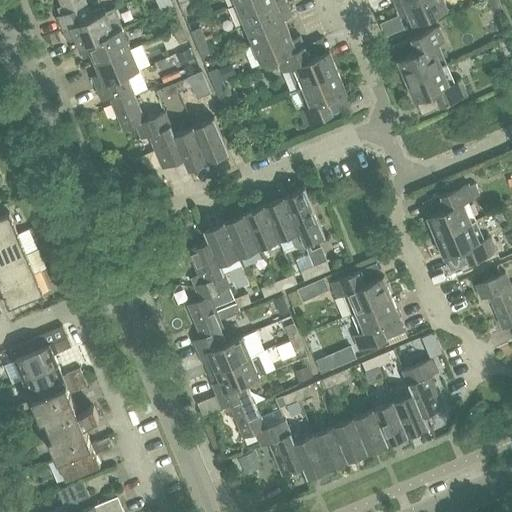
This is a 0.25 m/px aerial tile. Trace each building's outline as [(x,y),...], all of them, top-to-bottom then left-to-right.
[(57,15),(62,27),(92,15),(85,0),(60,0),(65,12),(57,15)] [(189,0),(184,0),(179,2),(185,15),(194,11),(189,0)] [(244,0),(237,4),(244,22),(287,4),(285,0),(244,0)] [(444,0),(410,0),(397,6),(401,16),(409,13),(413,23),(448,8),(444,0)] [(499,0),(488,0),(493,11),(502,7),(499,0)] [(244,22),(253,42),(288,27),(284,18),(292,15),(287,4),(244,22)] [(76,36),(79,44),(114,29),(106,10),(92,15),(62,27),(68,39),(76,36)] [(168,17),(173,29),(183,25),(177,13),(168,17)] [(183,25),(173,29),(179,42),(188,38),(183,25)] [(406,79),(447,62),(447,61),(442,63),(434,46),(446,41),(439,25),(412,37),(417,50),(397,58),(406,79)] [(91,53),(95,62),(130,47),(122,26),(114,30),(114,29),(79,44),(84,56),(91,53)] [(191,30),(196,43),(206,39),(200,26),(191,30)] [(288,27),(253,42),(262,63),(278,57),(305,45),(300,34),(292,37),(288,27)] [(206,39),(196,43),(202,55),(211,52),(206,39)] [(298,86),(298,87),(338,70),(329,49),(310,57),(305,45),(278,57),(284,71),(295,66),(302,84),(298,86)] [(139,68),(130,47),(95,62),(100,72),(92,75),(96,86),(139,68)] [(448,63),(447,62),(406,79),(415,100),(435,92),(441,105),(468,94),(462,79),(450,83),(443,65),(448,63)] [(208,71),(214,84),(223,80),(217,67),(208,71)] [(139,68),(96,86),(102,99),(110,96),(117,113),(123,130),(136,124),(144,119),(142,113),(126,74),(139,68)] [(305,125),(333,113),(327,99),(347,91),(338,70),(298,87),(298,88),(303,86),(311,104),(299,109),(305,125)] [(175,81),(179,90),(192,85),(188,76),(175,81)] [(223,80),(214,84),(219,96),(228,93),(223,80)] [(166,96),(179,90),(175,81),(162,87),(166,96)] [(0,98),(0,101),(3,111),(17,106),(13,94),(0,98)] [(144,119),(136,124),(141,138),(149,134),(163,167),(183,159),(174,133),(165,111),(144,119)] [(193,125),(209,162),(229,153),(214,116),(193,125)] [(193,125),(174,133),(183,159),(187,171),(209,162),(193,125)] [(245,161),(254,157),(249,144),(240,148),(245,161)] [(39,177),(43,186),(51,182),(48,174),(39,177)] [(435,237),(471,221),(464,203),(475,199),(468,183),(441,194),(446,208),(426,216),(435,237)] [(325,236),(320,223),(305,187),(285,195),(305,244),(325,236)] [(305,244),(285,195),(265,204),(280,240),(290,236),(294,245),(298,247),(305,244)] [(280,240),(265,204),(245,212),(260,248),(280,240)] [(0,241),(19,234),(9,212),(0,216),(0,241)] [(260,248),(245,212),(225,221),(240,257),(260,248)] [(240,257),(225,221),(205,229),(220,265),(240,257)] [(480,241),(471,221),(435,237),(444,258),(464,250),(470,263),(497,251),(491,236),(480,241)] [(70,227),(59,232),(61,238),(73,233),(70,227)] [(193,281),(194,285),(199,298),(210,296),(215,308),(235,299),(220,265),(205,229),(204,229),(208,241),(188,250),(200,278),(193,281)] [(0,263),(26,253),(19,234),(0,241),(0,263)] [(0,288),(35,274),(26,253),(0,263),(0,288)] [(325,260),(313,265),(317,274),(329,269),(325,260)] [(317,274),(313,265),(299,271),(303,280),(317,274)] [(351,313),(393,296),(384,275),(364,284),(359,270),(331,281),(338,297),(349,292),(356,311),(351,313)] [(503,328),(511,324),(511,287),(506,272),(476,285),(482,298),(489,296),(503,328)] [(44,294),(35,274),(0,288),(0,299),(4,298),(9,309),(44,294)] [(286,277),(273,282),(277,291),(290,286),(286,277)] [(318,281),(297,289),(302,302),(323,294),(318,281)] [(277,291),(273,282),(260,287),(264,296),(277,291)] [(288,293),(293,307),(303,303),(302,302),(297,289),(288,293)] [(275,298),(281,313),(289,310),(282,295),(275,298)] [(210,296),(199,298),(188,304),(201,336),(193,340),(199,353),(229,340),(215,308),(210,296)] [(393,296),(351,313),(352,314),(357,313),(365,330),(353,335),(360,350),(387,339),(382,326),(401,317),(393,296)] [(288,339),(299,335),(293,322),(283,326),(288,339)] [(24,379),(59,364),(54,354),(72,346),(68,337),(67,337),(63,327),(35,339),(19,346),(23,355),(15,358),(24,379)] [(433,332),(433,331),(422,336),(426,343),(437,338),(435,332),(433,332)] [(229,340),(199,353),(203,364),(211,361),(216,371),(251,355),(242,334),(229,340)] [(299,335),(288,339),(294,352),(304,348),(299,335)] [(375,356),(379,366),(392,360),(388,351),(375,356)] [(246,381),(259,376),(266,373),(258,352),(251,355),(216,371),(219,380),(212,383),(216,394),(246,381)] [(321,373),(330,369),(331,369),(325,356),(315,360),(321,373)] [(379,366),(375,356),(362,362),(366,371),(379,366)] [(412,392),(424,415),(444,407),(430,374),(438,371),(432,356),(402,369),(412,392)] [(63,375),(59,364),(24,379),(33,399),(85,377),(80,367),(63,375)] [(347,367),(335,372),(339,382),(351,377),(347,367)] [(325,388),(339,382),(335,372),(321,378),(325,388)] [(85,377),(33,399),(41,420),(45,418),(53,435),(49,437),(57,457),(92,443),(84,425),(99,418),(94,406),(79,412),(71,393),(88,385),(85,377)] [(246,381),(216,394),(222,408),(230,404),(243,437),(256,432),(265,427),(246,381)] [(295,389),(299,399),(309,395),(305,385),(295,389)] [(299,399),(295,389),(279,395),(283,405),(299,399)] [(424,415),(412,392),(392,400),(408,436),(429,427),(424,415)] [(408,436),(392,400),(373,408),(388,444),(408,436)] [(388,444),(373,408),(353,416),(369,452),(388,444)] [(369,452),(353,416),(334,425),(349,460),(369,452)] [(265,427),(256,432),(261,445),(269,442),(283,475),(302,467),(295,441),(285,418),(265,427)] [(314,433),(330,468),(349,460),(334,425),(314,433)] [(330,468),(314,433),(295,441),(302,467),(308,478),(330,468)] [(96,441),(92,443),(57,457),(66,480),(101,465),(96,454),(114,446),(109,436),(97,441),(96,441)] [(255,450),(236,459),(241,471),(260,462),(255,450)] [(41,479),(43,478),(44,480),(50,478),(49,475),(52,474),(47,463),(30,470),(34,480),(40,478),(41,479)] [(20,493),(14,477),(1,482),(7,499),(20,493)] [(96,511),(94,506),(80,511),(77,506),(79,505),(78,501),(90,495),(83,479),(58,489),(65,505),(47,511),(96,511)] [(125,511),(118,495),(94,506),(96,511),(125,511)]
